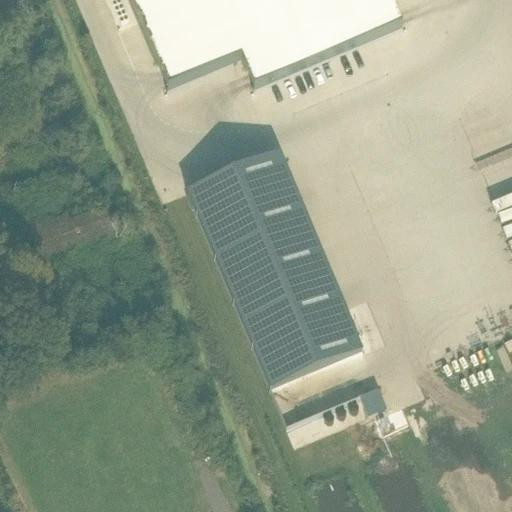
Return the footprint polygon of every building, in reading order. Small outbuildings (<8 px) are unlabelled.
[(395,0),(126,0),(167,96),(241,65),(253,95),(403,33),(390,3),(395,0)] [(363,358),(279,158),(187,197),(270,396),(363,358)] [(106,212),(71,225),(67,212),(27,226),(31,238),(41,262),(115,237),(106,212)] [(378,394),(360,402),(368,422),(386,414),(378,394)] [(296,451),(365,421),(356,401),(288,431),(296,451)] [(471,511),(425,402),(296,456),(319,511),(471,511)]
